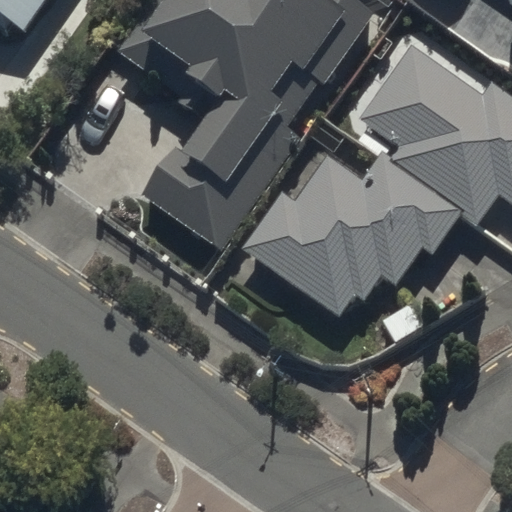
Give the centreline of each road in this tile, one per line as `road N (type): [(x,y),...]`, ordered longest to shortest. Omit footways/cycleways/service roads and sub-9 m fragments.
road 1 (tertiary): [(0,283),(274,477)]
road 2 (residential): [(426,511),(511,403)]
